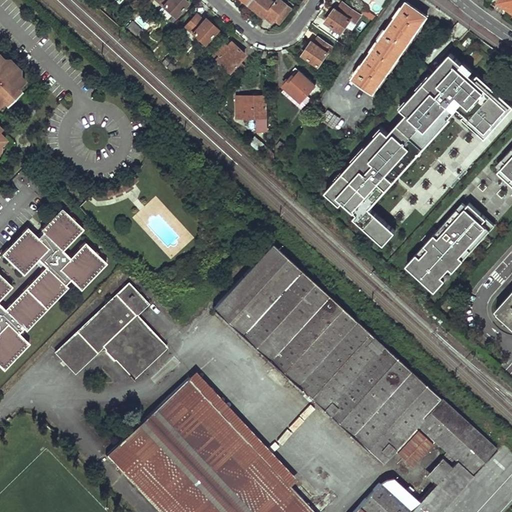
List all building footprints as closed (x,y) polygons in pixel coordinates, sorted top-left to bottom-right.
[(157,0),(175,16),(188,2),(185,0),(157,0)] [(276,0),(275,1),(273,0),(250,0),(249,3),(264,16),(267,13),(269,15),(279,23),(292,8),(282,0),(276,0)] [(511,0),(498,0),(498,2),(511,11),(511,0)] [(418,9),(407,1),(353,78),(374,93),(428,16),(418,9)] [(361,14),(342,2),(337,10),(334,8),(331,13),(325,21),(341,32),(350,19),(356,22),(361,14)] [(374,14),(366,9),(363,13),(371,18),(374,14)] [(211,23),(205,18),(203,20),(196,14),(185,26),(204,43),(217,29),(211,23)] [(142,29),(133,21),(128,26),(137,35),(142,29)] [(319,65),(332,46),(317,37),(314,42),(311,41),(310,43),(303,55),(319,65)] [(240,50),(231,41),(219,53),(216,52),(212,56),(229,71),(244,53),(240,50)] [(462,64),(450,54),(429,76),(432,78),(420,92),(417,90),(406,102),(409,104),(402,110),(406,114),(388,134),(384,131),(378,138),(375,136),(365,148),(367,150),(354,163),(352,161),(342,172),(344,174),(337,182),(335,180),(325,191),(339,204),(342,201),(356,213),(353,217),(383,244),(395,231),(383,221),(380,225),(372,218),(375,214),(369,208),(365,205),(389,179),(385,175),(386,174),(384,172),(387,168),(393,174),(449,113),(478,140),(481,137),(480,136),(498,116),(499,117),(507,108),(474,79),(469,74),(460,66),(462,65),(462,64)] [(0,102),(3,100),(6,103),(19,90),(16,87),(23,80),(0,55),(0,102)] [(473,71),(464,62),(462,64),(462,65),(460,66),(469,74),(473,71)] [(315,86),(297,69),(284,84),(286,87),(302,101),(307,95),(315,86)] [(511,109),(511,106),(478,75),(474,79),(507,108),(499,117),(498,116),(480,136),(481,137),(478,140),(449,113),(393,174),(387,168),(384,172),(386,174),(385,175),(389,179),(365,205),(369,208),(449,121),(478,147),(511,109)] [(428,75),(416,88),(417,90),(420,92),(432,78),(429,76),(428,75)] [(312,99),(307,95),(302,101),(286,87),(282,91),(302,109),(312,99)] [(267,129),(266,94),(236,95),(237,117),(258,116),(258,129),(267,129)] [(405,100),(398,107),(402,110),(409,104),(406,102),(405,100)] [(330,108),(322,117),(333,127),(341,119),(330,108)] [(384,131),(380,127),(374,134),(375,136),(378,138),(384,131)] [(287,146),(280,141),(277,146),(284,151),(287,146)] [(271,149),(263,143),(259,148),(266,154),(271,149)] [(363,146),(351,159),(352,161),(354,163),(367,150),(365,148),(363,146)] [(511,149),(504,159),(507,162),(502,168),(500,171),(511,181),(511,149)] [(507,162),(504,159),(498,164),(502,168),(507,162)] [(340,171),(333,178),(335,180),(337,182),(344,174),(342,172),(340,171)] [(135,180),(130,176),(126,181),(119,185),(111,189),(104,190),(104,196),(111,195),(120,191),(127,187),(135,180)] [(488,218),(471,202),(468,205),(463,211),(459,208),(446,222),(450,225),(442,234),(438,230),(426,244),(430,247),(422,256),(419,252),(408,264),(437,290),(447,278),(443,275),(451,266),(455,269),(465,258),(462,255),(474,241),(478,244),(488,234),(483,230),(488,225),(484,222),(488,218)] [(463,211),(468,205),(465,202),(459,208),(463,211)] [(82,228),(61,208),(40,229),(42,231),(36,237),(26,227),(0,253),(21,274),(36,259),(44,267),(3,308),(0,305),(0,295),(10,286),(0,275),(0,363),(3,367),(28,342),(18,331),(23,326),(25,328),(67,286),(65,284),(70,278),(80,288),(106,262),(85,241),(69,256),(62,249),(82,228)] [(383,221),(375,214),(372,218),(380,225),(383,221)] [(483,230),(488,234),(496,225),(488,218),(484,222),(488,225),(483,230)] [(442,234),(450,225),(446,222),(438,230),(442,234)] [(462,255),(465,258),(478,244),(474,241),(462,255)] [(440,399),(272,244),(213,308),(382,463),(418,424),(440,399)] [(422,256),(430,247),(426,244),(419,252),(422,256)] [(443,275),(447,278),(455,269),(451,266),(443,275)] [(511,273),(503,283),(508,287),(511,282),(511,273)] [(148,302),(129,283),(56,352),(76,372),(104,345),(134,377),(167,346),(136,313),(148,302)] [(511,294),(498,310),(511,323),(511,294)] [(317,511),(190,376),(108,453),(162,511),(368,511),(360,504),(353,511),(317,511)] [(496,450),(440,399),(418,424),(457,460),(474,474),(496,450)] [(411,511),(439,511),(474,474),(457,460),(410,511),(411,511)] [(380,484),(360,504),(368,511),(411,511),(410,511),(380,484)]
